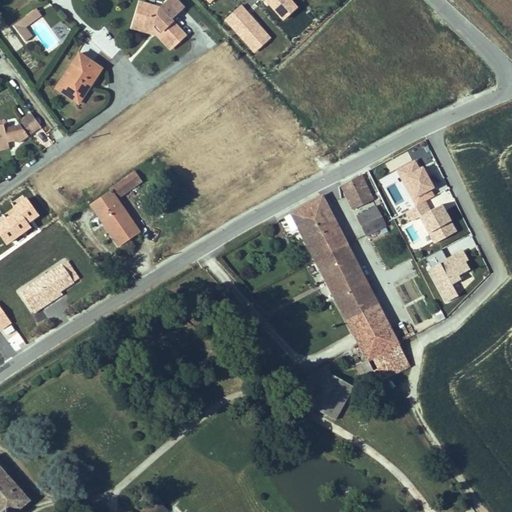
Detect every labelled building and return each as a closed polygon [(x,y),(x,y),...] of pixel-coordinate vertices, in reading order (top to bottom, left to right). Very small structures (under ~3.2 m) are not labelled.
[(170,19),(182,7),(175,0),(168,0),(159,9),(140,3),(134,22),(153,27),(159,33),(157,35),(170,49),(185,35),(170,19)] [(262,0),(282,21),(297,7),(291,0),(262,0)] [(240,4),(223,19),(254,53),(271,37),(240,4)] [(23,27),(41,14),(36,8),(19,21),(23,27)] [(25,42),(31,37),(23,27),(19,21),(13,25),(25,42)] [(159,33),(153,27),(134,22),(132,27),(157,35),(159,33)] [(91,83),(101,68),(79,53),(56,88),(73,100),(84,83),(82,82),(84,79),(91,83)] [(78,103),(91,83),(84,79),(82,82),(84,83),(73,100),(78,103)] [(41,127),(31,112),(23,118),(25,121),(33,132),(41,127)] [(33,132),(25,121),(20,125),(28,136),(33,132)] [(28,136),(20,125),(7,127),(6,123),(0,124),(0,144),(8,142),(7,140),(12,139),(13,141),(19,143),(28,136)] [(414,160),(395,171),(414,206),(425,201),(434,196),(414,160)] [(139,232),(116,199),(141,181),(134,172),(109,189),(111,191),(91,205),(119,245),(139,232)] [(373,200),(360,174),(341,185),(353,209),(373,200)] [(377,303),(321,197),(305,205),(290,212),(346,319),(377,303)] [(425,201),(414,206),(419,216),(430,210),(425,201)] [(386,227),(373,202),(354,212),(369,241),(388,231),(386,227)] [(430,210),(419,216),(434,243),(455,231),(441,204),(430,210)] [(446,259),(441,250),(426,258),(431,267),(440,262),(446,259)] [(440,262),(451,285),(460,280),(457,276),(469,270),(465,262),(468,261),(463,250),(446,259),(440,262)] [(78,279),(67,262),(62,265),(73,282),(78,279)] [(440,262),(431,267),(427,269),(445,304),(458,297),(451,285),(440,262)] [(59,291),(73,282),(62,265),(62,264),(29,286),(42,306),(51,300),(49,298),(59,291)] [(403,308),(422,298),(428,309),(438,304),(421,270),(411,276),(392,285),(403,308)] [(51,300),(61,294),(59,291),(49,298),(51,300)] [(428,309),(422,298),(403,308),(414,328),(433,318),(428,309)] [(398,344),(377,303),(346,319),(367,360),(373,357),(384,379),(409,366),(398,344)] [(362,362),(367,372),(373,369),(379,382),(384,379),(373,357),(367,360),(362,362)] [(335,420),(354,386),(329,373),(310,406),(335,420)] [(15,511),(30,500),(0,465),(0,511),(15,511)] [(165,511),(167,510),(154,498),(140,511),(165,511)]
